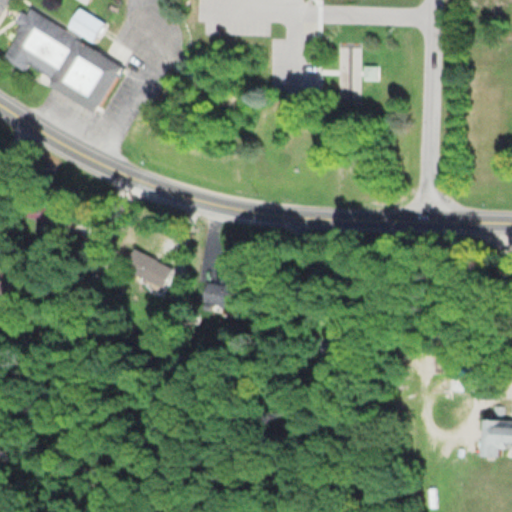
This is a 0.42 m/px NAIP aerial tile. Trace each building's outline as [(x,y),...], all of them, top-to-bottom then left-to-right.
[(79,36),(32,7),(8,46),(53,74),(79,36)] [(79,36),(119,59),(124,62),(94,110),(48,82),(53,74),(79,36)] [(31,194),(22,212),(59,229),(68,211),(31,194)] [(172,264),(131,247),(122,269),(163,286),(172,264)] [(24,271),(5,266),(0,281),(0,313),(11,317),(24,271)] [(328,337),(328,375),(342,375),(342,337),(328,337)] [(480,357),(447,357),(447,376),(480,376),(480,357)] [(511,418),(484,417),(482,455),(499,455),(500,448),(511,448),(511,418)]
